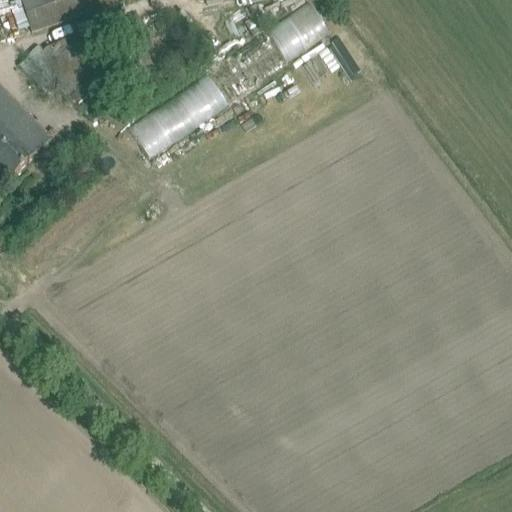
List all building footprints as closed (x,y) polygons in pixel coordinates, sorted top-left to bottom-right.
[(19,0),(31,34),(126,3),(125,0),(19,0)] [(151,161),(339,41),(315,5),(266,36),(265,34),(255,40),(261,49),(132,132),(151,161)] [(115,49),(99,32),(83,47),(99,64),(115,49)] [(44,55),(39,50),(20,69),(50,98),(56,91),(65,101),(99,67),(74,41),(44,55)] [(141,63),(135,52),(125,58),(132,69),(141,63)] [(0,174),(9,183),(23,169),(52,141),(8,95),(0,87),(0,174)]
